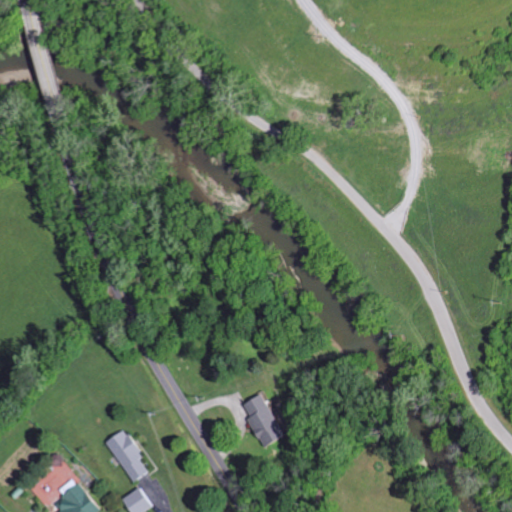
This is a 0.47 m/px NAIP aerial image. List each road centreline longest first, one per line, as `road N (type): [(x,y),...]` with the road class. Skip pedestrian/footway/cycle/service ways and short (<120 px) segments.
road 1 (residential): [(139,0),(227,99),(319,162),(403,249),(511,442)]
road 2 (secondary): [(244,511),(129,305),(51,88)]
